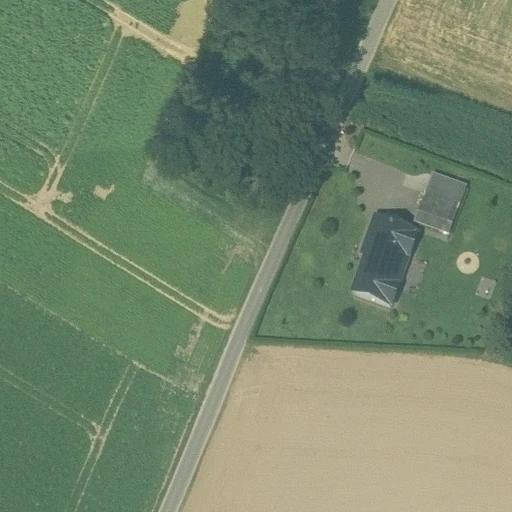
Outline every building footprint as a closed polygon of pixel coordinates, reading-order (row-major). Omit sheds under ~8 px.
[(433,172),(410,164),(402,187),(425,195),(432,176),(433,172)] [(469,189),(432,176),(425,195),(462,208),(469,189)] [(462,208),(425,195),(414,224),(451,237),(462,208)] [(417,239),(393,231),(395,227),(391,225),(390,227),(376,221),(365,250),(369,251),(353,296),(391,310),(399,289),(390,285),(400,258),(409,261),(417,239)] [(399,289),(409,261),(400,258),(390,285),(399,289)]
